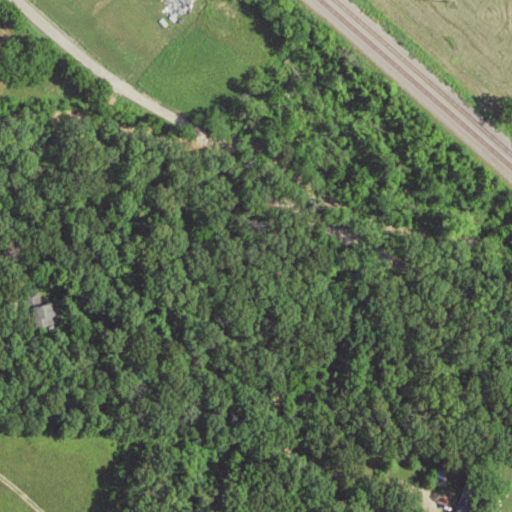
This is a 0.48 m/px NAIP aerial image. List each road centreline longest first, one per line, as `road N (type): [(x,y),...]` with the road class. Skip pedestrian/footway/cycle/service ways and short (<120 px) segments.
road 1 (residential): [(511,317),(339,226),(232,155)]
road 2 (residential): [(187,125),(116,89),(17,0)]
